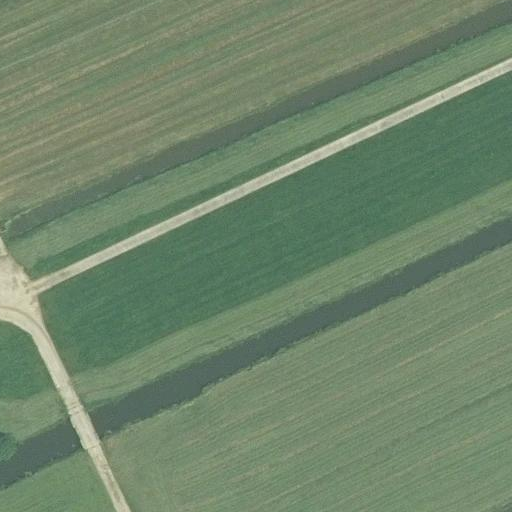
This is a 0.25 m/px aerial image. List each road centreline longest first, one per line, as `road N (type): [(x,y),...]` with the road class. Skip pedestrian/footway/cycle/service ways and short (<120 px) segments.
road 1 (track): [(511,62),(0,305)]
road 2 (track): [(0,253),(123,511)]
